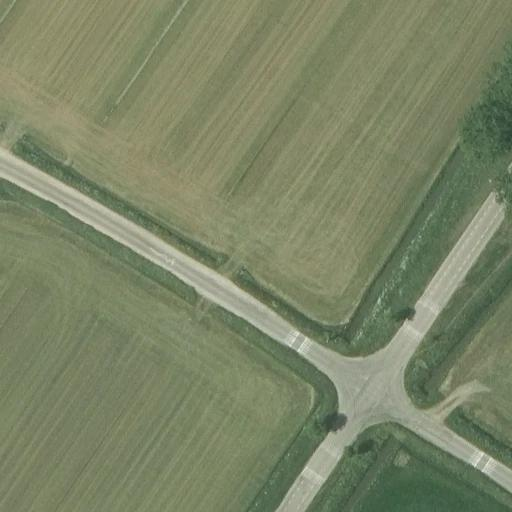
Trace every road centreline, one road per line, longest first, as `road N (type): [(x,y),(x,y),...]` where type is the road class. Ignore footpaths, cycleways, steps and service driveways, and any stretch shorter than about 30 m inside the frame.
road 1 (unclassified): [(372,388),(0,151)]
road 2 (tertiary): [(372,388),(511,183)]
road 3 (unclassified): [(511,485),(372,388)]
road 4 (tertiary): [(289,511),(372,388)]
